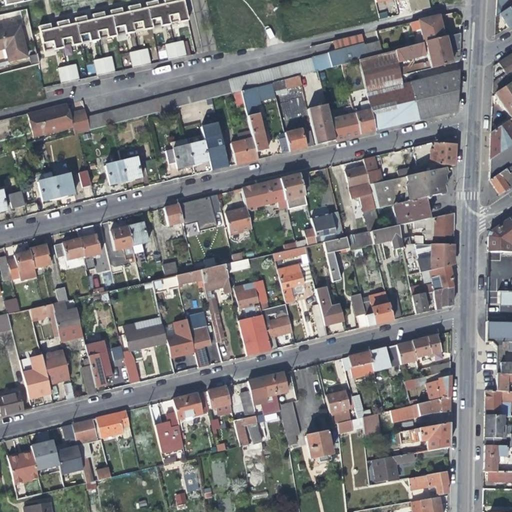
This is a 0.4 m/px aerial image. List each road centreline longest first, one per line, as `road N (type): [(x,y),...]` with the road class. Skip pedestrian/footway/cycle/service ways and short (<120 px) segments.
road 1 (residential): [(475,6),(0,116)]
road 2 (residential): [(0,237),(470,122)]
road 3 (residential): [(0,427),(464,319)]
road 4 (secondary): [(462,511),(464,319)]
